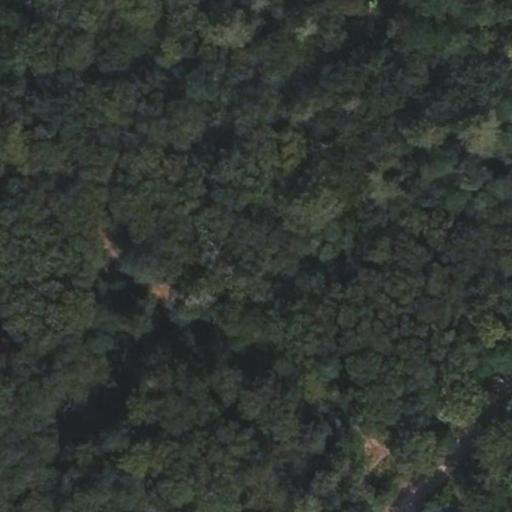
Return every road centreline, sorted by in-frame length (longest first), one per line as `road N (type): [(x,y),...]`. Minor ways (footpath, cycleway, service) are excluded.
road 1 (track): [(0,179),(390,453),(455,511)]
road 2 (unclassified): [(422,511),(511,402)]
